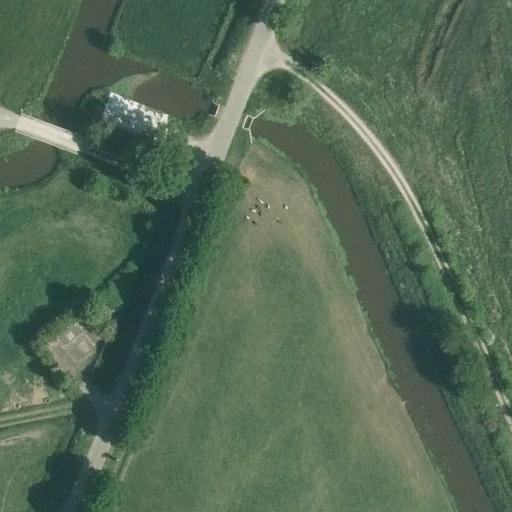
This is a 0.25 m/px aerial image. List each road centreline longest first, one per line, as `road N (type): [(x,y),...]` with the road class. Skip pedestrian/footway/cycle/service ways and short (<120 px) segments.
road 1 (track): [(259,48),(316,82),(391,163),(511,426)]
road 2 (tertiary): [(68,511),(202,191)]
road 3 (tertiary): [(202,191),(278,0)]
road 4 (unclassified): [(202,191),(20,123)]
